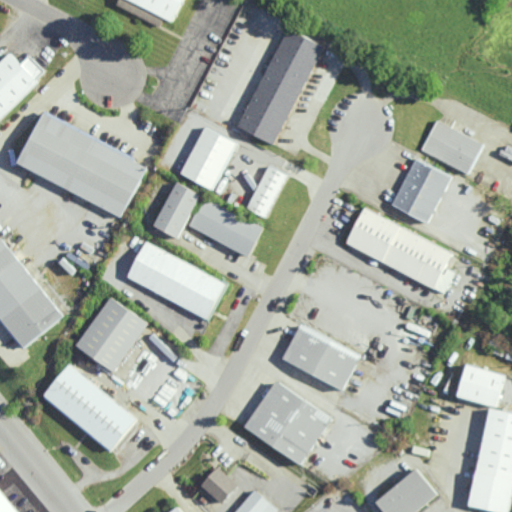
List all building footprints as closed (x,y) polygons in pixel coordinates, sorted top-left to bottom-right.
[(174,22),(183,0),(119,0),(117,6),(161,26),(165,18),(174,22)] [(277,145),(325,45),(288,27),(240,127),(277,145)] [(0,63),(0,119),(48,73),(30,55),(21,64),(11,53),(0,63)] [(18,165),(124,215),(149,163),(43,113),(18,165)] [(423,150),(469,173),(484,143),(437,121),(423,150)] [(183,174),(215,189),(238,141),(205,126),(183,174)] [(453,174),(415,159),(395,207),(433,222),(453,174)] [(249,208),(268,217),(288,174),(269,165),(249,208)] [(156,226),(180,237),(202,193),(178,182),(156,226)] [(191,227),(251,256),(265,226),(205,198),(191,227)] [(347,245),(447,292),(456,272),(447,268),(455,251),(364,209),(347,245)] [(0,316),(25,349),(64,318),(0,235),(0,316)] [(213,318),(230,282),(145,243),(129,279),(213,318)] [(79,347),(118,371),(149,321),(109,297),(79,347)] [(284,360),(346,389),(363,353),(301,324),(284,360)] [(139,419),(71,364),(44,397),(113,452),(139,419)] [(506,374),(468,364),(459,396),(497,406),(506,374)] [(247,428),(304,464),(334,417),(277,381),(247,428)] [(471,506),(503,511),(510,511),(511,502),(511,412),(489,408),(471,506)] [(203,484),(223,503),(240,486),(220,466),(203,484)] [(377,501),(385,511),(417,511),(439,494),(417,468),(377,501)] [(0,511),(19,511),(0,488),(0,511)] [(277,511),(279,510),(256,489),(236,511),(277,511)]
